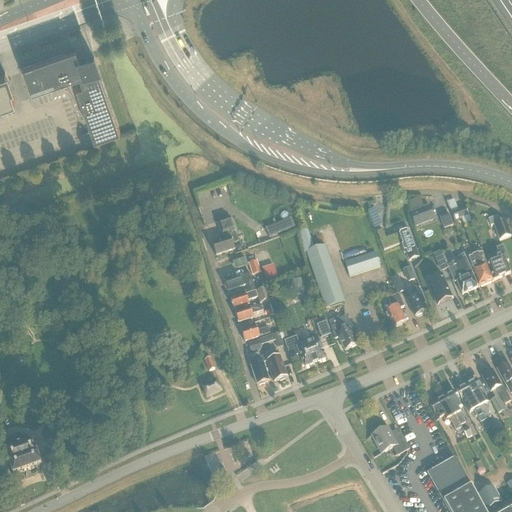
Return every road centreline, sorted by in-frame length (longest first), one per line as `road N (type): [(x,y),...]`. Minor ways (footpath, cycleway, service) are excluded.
road 1 (secondary): [(128,0),(169,77),(233,137),(308,168),(404,167)]
road 2 (secondary): [(404,167),(349,165),(232,110),(193,74),(151,0)]
road 3 (unclassified): [(511,312),(325,396)]
road 4 (residential): [(262,418),(200,228)]
road 5 (residential): [(212,511),(259,487),(317,475),(357,451)]
road 6 (unknown): [(0,126),(54,108),(66,130),(0,163)]
road 7 (motorway): [(418,0),(511,105)]
road 8 (tertiary): [(0,46),(128,0)]
road 9 (residential): [(38,511),(150,458)]
